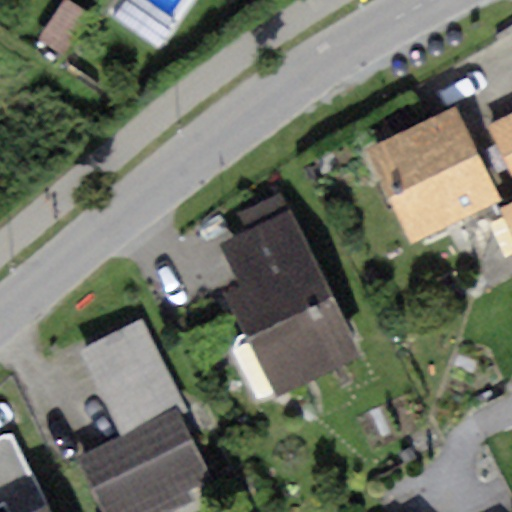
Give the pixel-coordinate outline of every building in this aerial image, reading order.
[(67,0),(36,45),(62,63),(94,16),(69,0),(67,0)] [(453,112),(366,153),(410,245),(497,204),(453,112)] [(511,114),(487,126),(511,180),(511,114)] [(246,238),(297,216),(285,191),(235,215),(246,238)] [(511,205),(501,211),(483,272),(490,286),(511,275),(511,205)] [(241,286),(228,292),(275,399),(361,361),(297,216),(246,238),(224,248),(241,286)] [(144,323),(80,354),(120,435),(174,409),(184,404),(144,323)] [(120,435),(73,459),(99,511),(164,511),(194,497),(188,484),(207,475),(174,409),(120,435)] [(7,511),(33,511),(48,505),(15,434),(0,441),(0,505),(3,504),(7,511)]
